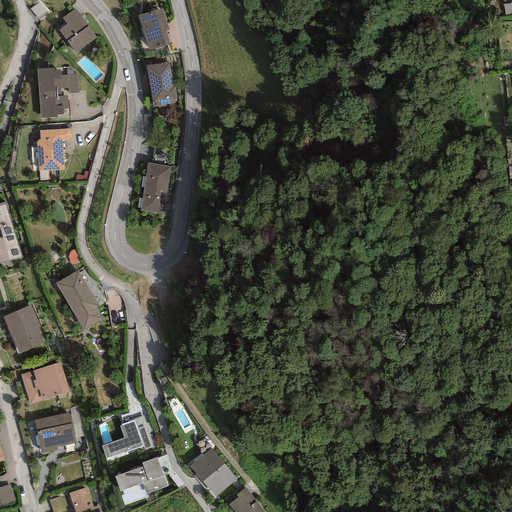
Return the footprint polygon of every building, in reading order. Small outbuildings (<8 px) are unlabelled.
[(162,8),(138,15),(149,50),(170,45),(166,31),(169,30),(162,8)] [(75,53),(97,38),(75,9),(62,18),(66,24),(58,30),(75,53)] [(169,62),(146,66),(152,104),(157,103),(158,107),(175,105),(175,103),(175,99),(177,99),(175,87),(173,87),(169,62)] [(61,75),(60,70),(54,70),(54,68),(37,69),(41,118),(57,117),(57,115),(64,114),(63,109),(68,109),(67,96),(61,96),(60,89),(68,88),(67,75),(61,75)] [(68,88),(69,94),(79,93),(77,75),(67,75),(68,88)] [(71,129),(39,131),(40,139),(37,141),(36,143),(38,172),(64,170),(62,140),(72,140),(71,129)] [(171,167),(147,163),(140,211),(164,214),(171,167)] [(0,203),(0,263),(22,257),(5,202),(0,203)] [(79,269),(55,283),(84,331),(104,319),(97,307),(100,305),(79,269)] [(31,305),(3,317),(18,353),(44,342),(38,328),(40,327),(31,305)] [(69,392),(60,362),(20,375),(29,404),(69,392)] [(75,443),(69,413),(34,420),(41,453),(57,450),(57,447),(75,443)] [(101,446),(106,459),(143,446),(145,450),(154,447),(143,416),(128,421),(128,422),(121,424),(121,425),(120,426),(124,438),(101,446)] [(77,438),(85,437),(83,421),(75,423),(77,438)] [(237,479),(211,448),(190,466),(216,497),(237,479)] [(143,467),(114,477),(119,491),(142,484),(146,494),(167,486),(157,457),(142,463),(143,467)] [(0,505),(15,500),(10,484),(0,487),(0,505)] [(101,511),(99,505),(94,507),(87,487),(68,494),(74,511),(101,511)] [(263,511),(245,488),(236,495),(238,498),(229,504),(234,511),(263,511)]
